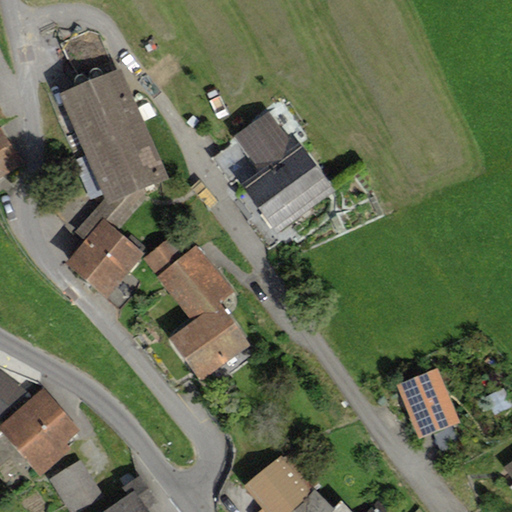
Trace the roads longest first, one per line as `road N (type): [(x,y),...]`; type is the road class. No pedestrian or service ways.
road 1 (unclassified): [(185,497),(212,474),(212,440),(35,244),(32,147),(8,0)]
road 2 (tertiary): [(0,338),(92,391),(185,497)]
